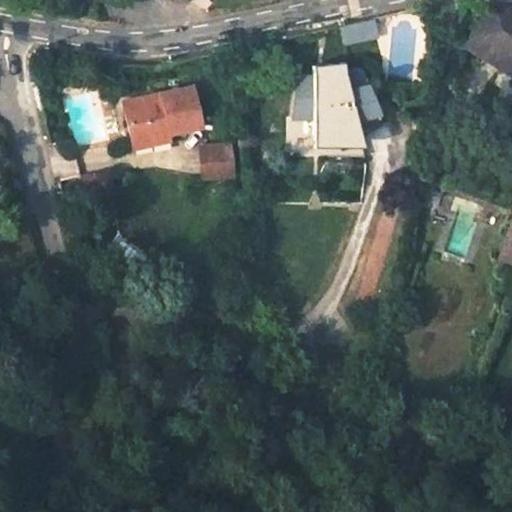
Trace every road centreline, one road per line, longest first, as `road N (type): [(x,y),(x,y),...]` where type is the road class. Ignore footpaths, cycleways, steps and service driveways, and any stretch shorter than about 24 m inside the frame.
road 1 (tertiary): [(0,27),(75,353),(71,426)]
road 2 (tertiary): [(0,22),(136,42),(363,0)]
